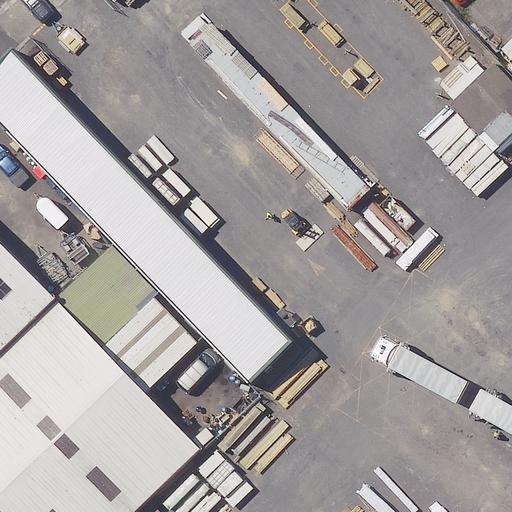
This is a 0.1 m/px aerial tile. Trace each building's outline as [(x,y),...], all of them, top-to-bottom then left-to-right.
[(374,186),(194,0),(164,0),(176,11),(157,29),(176,49),(188,38),(331,186),(318,199),(339,220),(374,186)] [(0,73),(0,113),(256,383),(298,343),(22,53),(0,73)] [(246,377),(0,115),(0,212),(198,422),(246,377)] [(421,219),(391,187),(350,225),(380,257),(421,219)] [(129,511),(163,481),(0,308),(0,511),(129,511)]
